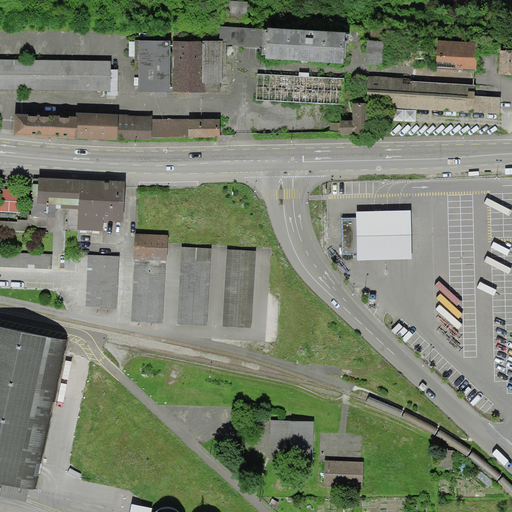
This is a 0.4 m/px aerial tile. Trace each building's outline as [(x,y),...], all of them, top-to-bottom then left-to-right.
[(353,34),(275,29),(273,59),(350,64),(353,34)] [(225,44),(143,42),(142,92),(224,94),(225,44)] [(434,61),(410,59),(409,80),(474,85),(475,48),(435,45),(434,61)] [(511,50),(497,50),(496,74),(511,74),(511,50)] [(111,62),(0,60),(0,88),(111,89),(111,62)] [(345,78),(258,74),(256,99),(344,104),(345,78)] [(409,80),(370,77),(368,105),(472,114),(473,95),(474,85),(409,80)] [(499,96),(473,95),(472,114),(498,115),(499,96)] [(332,132),(251,134),(252,139),(368,135),(367,106),(355,105),(356,120),(331,121),(332,132)] [(82,119),(18,115),(17,135),(120,141),(155,141),(155,137),(191,137),(191,140),(222,139),(221,119),(154,119),(154,123),(123,123),(123,117),(82,116),(82,119)] [(125,181),(38,177),(38,184),(32,183),(31,216),(55,217),(56,205),(79,206),(77,230),(103,231),(103,220),(123,221),(125,181)] [(410,211),(356,212),(357,260),(411,259),(410,211)] [(164,235),(134,234),(134,257),(163,257),(164,235)] [(76,246),(0,242),(0,264),(74,269),(76,246)] [(211,248),(182,246),(176,322),(205,325),(211,248)] [(255,251),(226,249),(222,326),(251,329),(255,251)] [(118,255),(85,254),(84,305),(116,307),(118,255)] [(163,262),(134,261),(131,320),(161,321),(163,262)] [(69,337),(0,321),(0,477),(35,485),(69,337)] [(312,421),(267,422),(267,460),(312,459),(312,421)] [(362,461),(321,460),(321,488),(362,488),(362,461)]
